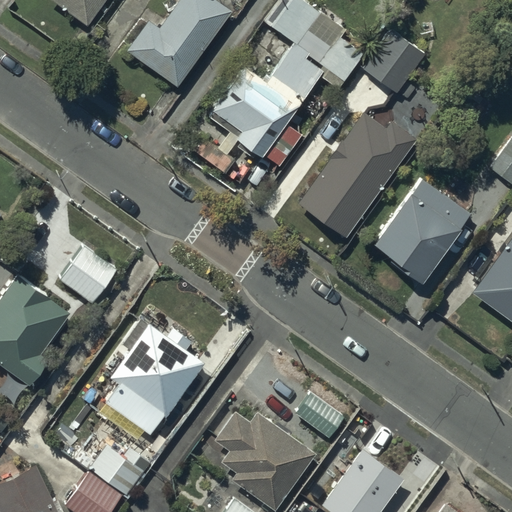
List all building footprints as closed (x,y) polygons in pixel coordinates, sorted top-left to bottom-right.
[(48,0),(83,25),(101,0),(48,0)] [(148,20),(125,49),(175,88),(231,14),(213,0),(177,0),(157,27),(148,20)] [(245,65),(207,116),(227,131),(215,147),(224,153),(233,141),(258,160),(261,156),(275,167),(300,135),(284,123),(319,77),(336,90),(363,55),(338,36),(342,31),(300,0),(277,0),(262,21),(291,43),(268,74),(265,71),(261,77),(245,65)] [(391,30),(361,69),(393,94),(423,54),(391,30)] [(362,108),(298,196),(343,229),(410,135),(389,120),(385,125),(362,108)] [(511,134),(488,168),(511,185),(511,184),(511,134)] [(421,179),(371,246),(401,270),(400,273),(420,286),(471,217),(421,179)] [(511,232),(468,293),(511,324),(511,232)] [(116,270),(85,247),(59,282),(91,305),(116,270)] [(69,315),(16,275),(0,297),(0,366),(28,387),(42,368),(34,362),(69,315)] [(129,351),(108,378),(116,384),(103,402),(123,417),(109,434),(125,446),(138,429),(148,437),(203,365),(140,317),(120,344),(129,351)] [(308,392),(293,413),(327,438),(331,433),(336,436),(345,424),(340,420),(343,417),(308,392)] [(233,409),(210,440),(226,452),(219,462),(235,474),(231,480),(272,510),(313,455),(256,412),(249,421),(233,409)] [(87,471),(120,495),(121,494),(125,497),(143,471),(104,445),(87,471)] [(375,511),(402,475),(361,446),(320,504),(331,511),(375,511)] [(56,511),(34,467),(0,483),(0,511),(56,511)] [(108,511),(120,495),(87,471),(62,508),(68,511),(108,511)] [(249,511),(230,498),(219,511),(249,511)] [(456,511),(443,502),(435,511),(456,511)]
